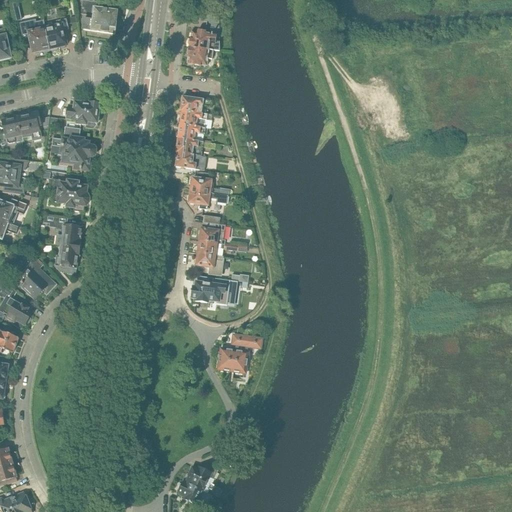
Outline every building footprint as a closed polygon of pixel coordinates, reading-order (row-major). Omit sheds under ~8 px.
[(84,31),(115,35),(116,24),(117,12),(116,12),(117,6),(122,4),(122,0),(80,0),(81,1),(83,1),(81,15),(93,16),(93,21),(85,20),(84,31)] [(17,2),(12,3),(15,20),(20,19),(17,2)] [(50,51),(57,50),(58,48),(67,46),(63,31),(69,30),(66,19),(56,22),(57,26),(45,29),(50,51)] [(33,53),(42,51),(43,53),(50,51),(45,29),(44,20),(43,20),(43,21),(36,22),(35,20),(19,23),(23,40),(30,38),(33,53)] [(0,60),(10,58),(4,29),(0,30),(0,60)] [(188,41),(188,45),(189,46),(189,48),(213,51),(220,52),(220,45),(216,44),(216,43),(218,35),(206,34),(206,32),(198,31),(198,32),(193,31),(193,32),(192,32),(191,39),(190,39),(190,40),(188,41)] [(187,50),(187,54),(187,56),(188,57),(187,64),(193,65),(193,66),(201,67),(201,66),(207,66),(207,67),(211,67),(212,60),(213,51),(189,48),(188,49),(187,50)] [(181,110),(180,111),(207,115),(202,114),(203,106),(211,107),(212,102),(182,97),(182,103),(179,105),(179,108),(181,110)] [(68,106),(66,120),(76,121),(76,124),(81,125),(86,125),(86,129),(91,129),(92,129),(93,129),(94,129),(94,128),(95,128),(96,127),(96,126),(96,125),(97,124),(98,122),(99,123),(99,122),(100,121),(100,120),(100,119),(100,118),(100,117),(100,116),(98,116),(100,104),(89,103),(89,105),(89,107),(81,106),(79,103),(76,103),(74,104),(74,106),(68,106)] [(206,121),(207,115),(180,111),(180,112),(182,112),(181,118),(179,119),(178,123),(180,125),(205,129),(204,129),(205,121),(206,121)] [(27,114),(17,116),(22,136),(23,141),(23,139),(32,137),(33,140),(41,138),(39,132),(38,127),(39,127),(41,126),(40,121),(43,121),(42,120),(41,113),(27,116),(27,114)] [(0,127),(0,128),(1,129),(2,129),(3,129),(6,140),(7,140),(8,143),(9,144),(23,141),(22,136),(17,116),(4,119),(4,121),(2,122),(1,122),(1,123),(0,123),(0,127)] [(208,129),(205,129),(180,125),(179,132),(177,133),(176,137),(178,139),(215,144),(195,141),(196,134),(207,135),(208,129)] [(53,139),(52,147),(61,148),(60,155),(62,156),(62,163),(69,164),(74,165),(73,169),(84,171),(89,172),(91,158),(94,157),(95,155),(96,150),(95,148),(94,147),(88,146),(89,143),(83,143),(84,140),(79,139),(80,134),(80,131),(65,129),(65,132),(64,140),(53,139)] [(176,153),(199,156),(201,157),(203,148),(214,150),(215,144),(178,139),(177,145),(175,147),(174,151),(176,152),(176,153)] [(198,164),(199,156),(176,153),(177,154),(175,156),(174,160),(176,162),(175,167),(195,170),(200,170),(201,165),(198,164)] [(6,165),(0,164),(0,175),(19,178),(19,172),(25,171),(29,162),(7,159),(6,165)] [(18,184),(19,178),(0,175),(0,186),(3,187),(3,193),(24,196),(25,195),(24,195),(23,186),(18,184)] [(190,181),(189,185),(191,187),(191,191),(219,195),(219,190),(214,190),(211,189),(212,182),(206,181),(197,180),(192,179),(192,180),(190,181)] [(55,190),(54,195),(53,202),(67,204),(67,207),(74,208),(73,212),(83,213),(84,207),(86,207),(88,204),(89,199),(87,195),(86,195),(87,188),(78,186),(78,183),(68,182),(52,180),(50,190),(55,190)] [(188,197),(187,201),(189,202),(189,203),(200,205),(199,210),(207,211),(209,198),(217,200),(217,203),(226,204),(227,196),(223,195),(219,195),(191,191),(190,196),(188,197)] [(0,220),(8,224),(12,225),(16,216),(17,212),(23,215),(27,206),(12,200),(10,205),(0,201),(0,220)] [(204,216),(203,223),(219,225),(220,218),(204,216)] [(0,239),(2,240),(5,231),(16,235),(18,228),(12,225),(8,224),(0,220),(0,239)] [(199,232),(198,234),(200,236),(200,242),(225,245),(225,244),(226,241),(223,240),(225,226),(219,225),(203,223),(202,229),(201,229),(201,231),(199,232)] [(57,236),(56,245),(80,248),(82,238),(80,238),(82,228),(64,225),(63,230),(61,230),(60,237),(57,236)] [(197,248),(196,250),(198,252),(198,254),(223,257),(221,256),(223,255),(223,252),(222,250),(237,252),(238,246),(225,244),(225,245),(200,242),(199,247),(197,248)] [(79,257),(80,248),(56,245),(56,246),(61,246),(59,258),(56,257),(55,266),(60,271),(67,272),(67,273),(75,274),(78,257),(79,257)] [(195,260),(195,263),(196,264),(196,266),(209,268),(208,275),(221,277),(224,258),(223,258),(223,257),(198,254),(197,259),(195,260)] [(55,285),(52,282),(39,270),(43,265),(36,259),(15,282),(21,287),(22,287),(36,300),(44,292),(46,294),(55,285)] [(0,276),(0,280),(8,286),(12,281),(3,273),(0,276)] [(193,288),(192,299),(195,299),(195,302),(208,303),(208,301),(216,302),(216,305),(227,306),(229,292),(235,293),(237,282),(199,277),(198,283),(196,283),(195,288),(193,288)] [(0,280),(0,290),(6,295),(3,298),(6,299),(4,301),(0,308),(0,311),(8,316),(7,317),(15,322),(13,325),(20,329),(23,324),(25,326),(26,324),(28,324),(31,320),(30,318),(31,316),(33,312),(31,311),(22,305),(22,306),(10,300),(16,292),(8,286),(0,280)] [(0,351),(2,353),(3,350),(13,354),(18,339),(0,332),(0,351)] [(248,354),(246,353),(246,347),(254,349),(256,339),(233,335),(232,345),(233,346),(232,351),(221,350),(218,370),(245,373),(248,354)] [(0,382),(6,383),(7,373),(9,374),(10,368),(8,368),(8,366),(0,364),(0,382)] [(0,467),(12,464),(7,447),(0,448),(0,467)] [(0,486),(14,482),(17,481),(16,478),(12,464),(0,467),(0,486)] [(184,478),(183,482),(202,491),(209,478),(214,480),(214,479),(216,475),(217,474),(218,471),(213,469),(211,473),(201,468),(198,467),(196,471),(192,469),(189,475),(187,474),(184,478)] [(179,484),(177,489),(178,491),(177,494),(184,497),(183,499),(189,502),(189,504),(193,506),(194,505),(196,505),(197,501),(208,506),(210,507),(210,508),(214,500),(214,499),(213,499),(211,498),(212,496),(208,494),(202,491),(183,482),(182,484),(179,484)] [(0,500),(0,506),(1,506),(3,511),(31,511),(24,493),(6,501),(4,503),(0,500)]
